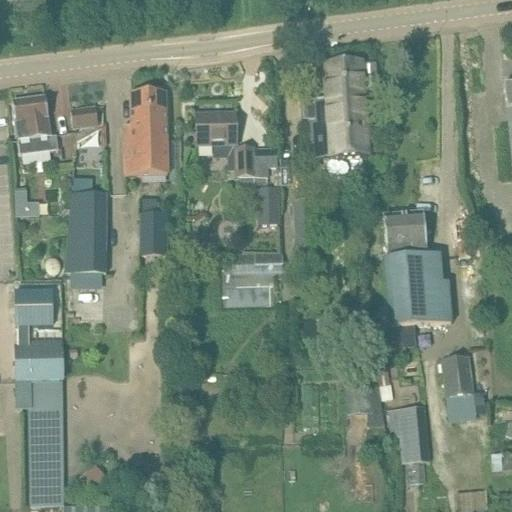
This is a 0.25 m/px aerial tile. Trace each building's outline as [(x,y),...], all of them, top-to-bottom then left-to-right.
[(303,104),(304,119),(304,123),(309,122),(311,162),(367,159),(363,91),(377,90),(375,68),(362,69),(361,63),(323,66),(326,102),(303,104)] [(144,130),(165,129),(164,95),(130,96),(131,129),(123,130),(123,147),(145,146),(144,130)] [(12,104),(14,124),(17,144),(50,139),(47,121),(47,119),(45,99),(12,104)] [(72,131),(97,127),(95,110),(70,113),(72,131)] [(195,117),(196,137),(196,149),(236,148),(235,115),(195,117)] [(145,146),(123,147),(124,179),(167,178),(165,129),(144,130),(145,146)] [(266,158),(252,158),(252,151),(235,151),(236,180),(238,180),(253,180),(266,179),(266,158)] [(85,181),(75,181),(75,193),(85,193),(85,181)] [(278,190),(253,191),(253,203),(258,202),(258,227),(279,226),(278,190)] [(15,220),(38,219),(37,204),(26,204),(26,192),(14,192),(15,220)] [(103,232),(104,196),(76,196),(76,232),(103,232)] [(316,265),(313,202),(295,203),(298,266),(316,265)] [(451,327),(449,305),(447,285),(442,285),(439,257),(423,259),(422,254),(426,253),(423,215),(383,218),(384,238),(386,261),(383,262),(387,311),(379,312),(381,332),(396,331),(451,327)] [(166,259),(166,217),(140,217),(140,259),(166,259)] [(473,258),(468,223),(454,225),(459,261),(473,258)] [(281,256),(255,257),(255,266),(281,266),(281,256)] [(45,266),(45,269),(45,272),(47,275),(51,277),(54,277),(57,275),(59,272),(59,268),(58,266),(56,262),(53,261),(49,261),(46,263),(45,266)] [(14,292),(14,329),(52,329),(52,292),(14,292)] [(377,353),(397,351),(396,331),(381,332),(376,333),(377,353)] [(36,511),(63,510),(62,349),(27,349),(28,383),(35,383),(36,511)] [(376,360),(378,373),(385,372),(383,359),(376,360)] [(447,412),(474,409),(468,359),(441,363),(447,412)] [(190,379),(173,379),(173,393),(190,393),(190,379)] [(404,511),(431,511),(429,416),(402,417),(404,511)] [(94,469),(80,481),(92,496),(106,483),(94,469)] [(454,511),(486,511),(486,493),(454,494),(454,511)]
